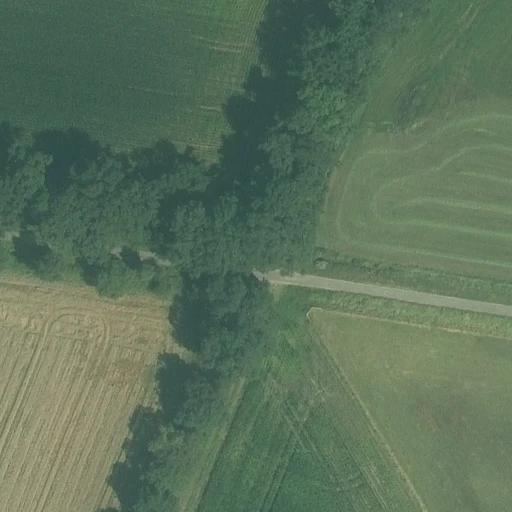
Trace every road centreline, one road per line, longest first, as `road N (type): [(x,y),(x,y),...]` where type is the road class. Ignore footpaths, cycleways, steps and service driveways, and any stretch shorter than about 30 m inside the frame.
road 1 (unclassified): [(511,301),(0,225)]
road 2 (unknown): [(284,268),(350,70),(408,0)]
